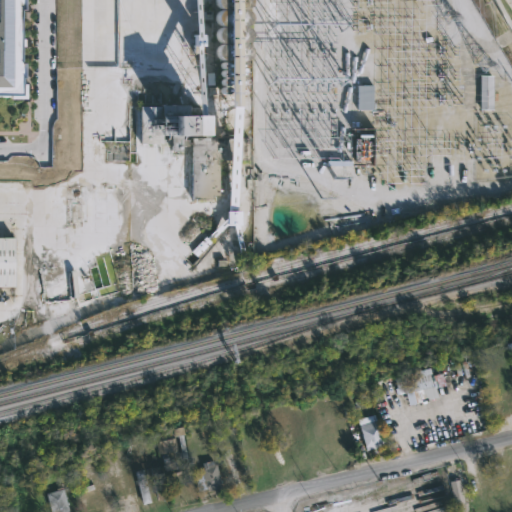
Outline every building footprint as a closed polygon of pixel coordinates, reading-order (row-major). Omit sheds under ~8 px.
[(0,0),(22,0),(22,8),(20,8),(20,96),(0,96),(0,0)] [(242,94),(239,96),(225,94),(221,96),(217,92),(220,88),(217,84),(217,81),(220,79),(218,77),(217,74),(220,71),(218,69),(217,66),(220,62),(216,60),(213,55),(213,49),(218,44),(214,40),(213,35),(214,30),(219,27),(214,24),(213,18),(214,13),(219,10),(215,7),(213,1),(213,0),(247,0),(246,6),(241,9),(246,14),(247,20),(242,27),(246,30),(248,35),(246,40),(242,44),(246,47),(247,53),(246,58),(242,62),(244,66),(243,71),(244,75),(242,80),(244,84),(241,88),(243,91),(242,94)] [(492,109),(479,108),(479,74),(492,74),(492,109)] [(372,109),(356,109),(357,84),(372,84),(372,109)] [(199,111),(198,115),(206,115),(206,128),(210,128),(210,132),(214,129),(218,131),(219,134),(217,137),(220,137),(220,132),(224,130),(228,132),(227,137),(248,137),(248,159),(217,159),(218,194),(210,195),(211,199),(190,198),(192,139),(182,139),(182,152),(170,152),(170,143),(139,143),(138,105),(193,105),(193,111),(199,111)] [(372,166),(350,165),(350,127),(373,128),(372,166)] [(14,286),(0,286),(0,237),(14,237),(14,286)] [(437,397),(408,404),(401,375),(439,365),(440,370),(431,373),(437,397)] [(511,409),(500,411),(494,384),(511,379),(511,409)] [(362,412),(365,422),(375,420),(382,445),(365,450),(355,414),(362,412)] [(177,448),(161,453),(155,434),(172,429),(177,448)] [(213,459),(214,463),(216,463),(222,483),(219,484),(220,487),(210,490),(209,487),(199,490),(194,471),(204,467),(202,462),(213,459)] [(149,469),(158,500),(166,498),(158,466),(149,469)] [(134,471),(142,504),(151,502),(142,469),(134,471)] [(466,511),(456,511),(450,481),(460,479),(466,511)] [(62,489),(67,511),(49,511),(45,493),(57,489),(57,490),(62,489)]
